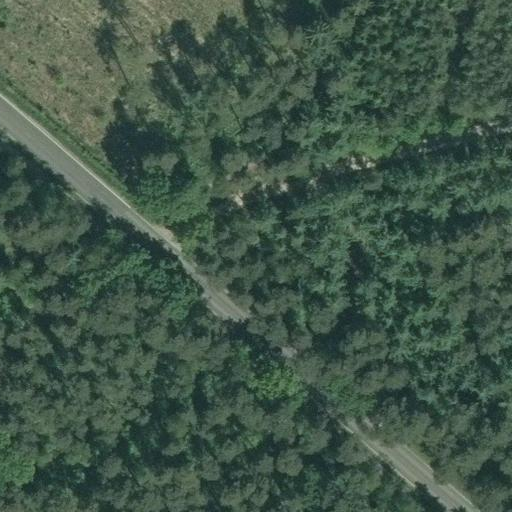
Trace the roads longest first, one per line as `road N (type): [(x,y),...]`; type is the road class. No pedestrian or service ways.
road 1 (tertiary): [(463,511),(0,106)]
road 2 (track): [(164,250),(223,207),(288,182),(511,124)]
